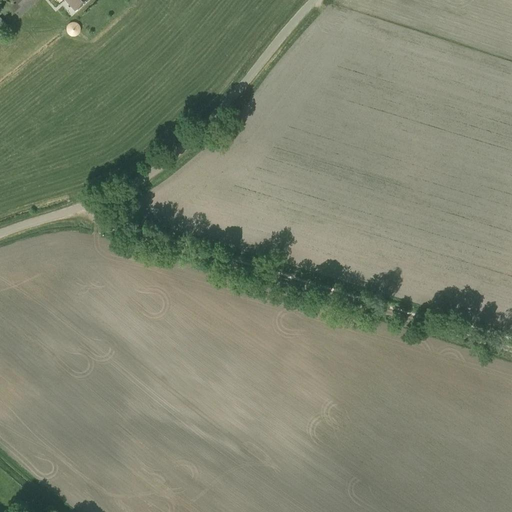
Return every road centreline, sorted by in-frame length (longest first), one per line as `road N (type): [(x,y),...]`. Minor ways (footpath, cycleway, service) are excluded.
road 1 (track): [(82,207),(116,228),(511,354)]
road 2 (unclassified): [(0,235),(99,201),(165,162),(314,0)]
